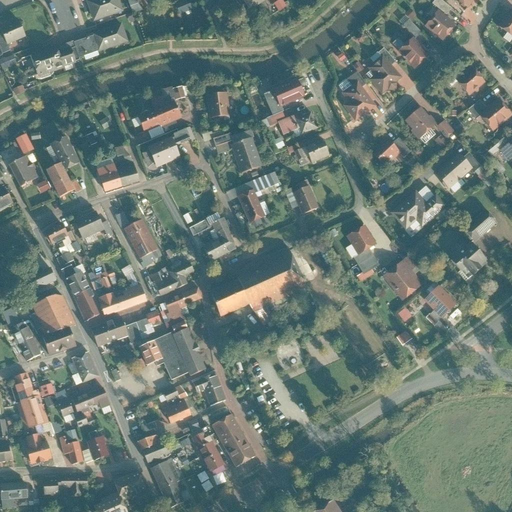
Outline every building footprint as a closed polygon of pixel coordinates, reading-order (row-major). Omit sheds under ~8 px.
[(118,0),(90,0),(86,2),(93,22),(123,11),(118,0)] [(191,0),(182,0),(175,4),(180,15),(195,8),(191,0)] [(241,0),(249,13),(270,0),(241,0)] [(282,0),(279,0),(275,3),(280,11),(287,7),(282,0)] [(436,9),(424,26),(443,41),(456,24),(445,16),(451,9),(440,0),(436,0),(432,6),(436,9)] [(476,0),(454,0),(454,1),(470,11),(476,0)] [(511,11),(510,10),(499,27),(508,33),(511,35),(511,11)] [(123,23),(92,34),(98,52),(129,41),(123,23)] [(0,57),(30,43),(22,27),(3,37),(0,30),(0,57)] [(511,42),(511,35),(508,33),(503,39),(510,45),(511,42)] [(414,39),(397,52),(413,71),(429,57),(414,39)] [(58,48),(31,58),(38,77),(77,63),(73,53),(61,57),(58,48)] [(371,60),(374,64),(383,57),(391,66),(395,63),(384,49),(371,60)] [(343,54),(337,57),(340,63),(346,59),(343,54)] [(374,64),(368,69),(375,77),(371,81),(383,96),(403,80),(391,66),(383,57),(374,64)] [(358,61),(353,65),(358,73),(364,69),(358,61)] [(472,67),(458,80),(471,96),(486,83),(472,67)] [(264,94),(274,117),(286,111),(284,107),(307,97),(300,79),(264,94)] [(344,106),(355,122),(377,107),(360,83),(352,88),(346,79),(337,86),(349,103),(344,106)] [(34,81),(13,90),(15,95),(36,86),(34,81)] [(184,85),(173,89),(177,101),(188,98),(184,85)] [(229,93),(207,96),(209,119),(231,116),(229,93)] [(487,109),(480,101),(468,111),(476,121),(480,117),(493,133),(511,116),(511,113),(499,99),(487,109)] [(145,133),(149,131),(162,127),(183,118),(177,101),(138,117),(145,133)] [(423,107),(404,122),(419,140),(435,128),(438,125),(423,107)] [(278,122),(284,135),(300,128),(302,135),(320,128),(312,108),(278,122)] [(109,116),(100,120),(105,129),(113,125),(109,116)] [(438,125),(435,128),(447,140),(456,132),(444,120),(438,125)] [(162,127),(149,131),(152,138),(165,133),(162,127)] [(174,140),(150,150),(157,168),(183,157),(178,146),(192,141),(187,128),(172,134),(174,140)] [(230,134),(213,139),(215,148),(232,143),(230,134)] [(25,135),(16,140),(25,156),(34,150),(25,135)] [(441,149),(448,144),(441,135),(434,140),(441,149)] [(61,163),(46,171),(60,198),(75,191),(65,171),(81,163),(67,136),(51,144),(61,163)] [(254,137),(232,143),(240,172),(263,166),(254,137)] [(385,137),(371,151),(387,167),(401,153),(385,137)] [(511,137),(498,150),(509,161),(511,157),(511,137)] [(280,138),(272,142),(276,150),(284,146),(280,138)] [(323,138),(305,146),(312,163),(330,155),(323,138)] [(459,154),(436,173),(449,189),(472,170),(459,154)] [(25,156),(8,164),(20,188),(37,179),(25,156)] [(133,160),(98,171),(105,194),(140,183),(133,160)] [(276,173),(228,192),(231,202),(239,199),(249,225),(266,218),(256,193),(280,183),(276,173)] [(45,181),(36,185),(41,194),(49,189),(45,181)] [(5,187),(0,189),(0,211),(14,205),(5,187)] [(310,187),(295,193),(305,215),(319,209),(310,187)] [(415,190),(390,214),(406,231),(416,221),(423,229),(446,207),(435,194),(426,202),(415,190)] [(485,210),(465,229),(477,243),(498,224),(485,210)] [(97,212),(75,223),(83,239),(105,229),(97,212)] [(143,218),(124,229),(141,260),(160,249),(143,218)] [(219,241),(204,249),(211,263),(239,249),(223,218),(211,224),(219,241)] [(205,221),(190,228),(194,236),(209,229),(205,221)] [(376,244),(361,221),(344,232),(353,246),(359,255),(369,249),(376,244)] [(63,226),(46,234),(52,246),(69,238),(63,226)] [(87,244),(96,239),(94,235),(85,240),(87,244)] [(76,241),(69,245),(74,255),(81,251),(76,241)] [(470,241),(450,259),(469,280),(489,263),(470,241)] [(381,266),(369,249),(359,255),(353,246),(346,250),(362,273),(357,277),(361,283),(375,274),(373,272),(381,266)] [(238,279),(210,291),(221,318),(251,305),(253,311),(308,287),(292,249),(236,273),(238,279)] [(405,260),(382,277),(402,303),(425,286),(405,260)] [(171,278),(154,285),(159,295),(185,285),(182,279),(195,274),(190,263),(169,271),(171,278)] [(55,282),(48,268),(26,278),(33,293),(55,282)] [(82,272),(67,280),(87,322),(103,314),(82,272)] [(107,278),(100,280),(104,291),(111,288),(107,278)] [(141,285),(98,299),(103,314),(104,317),(147,302),(141,285)] [(439,285),(424,301),(442,319),(458,304),(439,285)] [(5,288),(0,290),(0,300),(8,297),(5,288)] [(204,301),(199,288),(179,296),(185,309),(204,301)] [(74,324),(61,295),(31,307),(44,337),(74,324)] [(185,309),(179,296),(166,301),(168,305),(159,308),(169,331),(175,329),(186,324),(183,317),(187,315),(185,309)] [(405,308),(398,314),(404,322),(411,316),(405,308)] [(142,312),(94,329),(102,352),(141,337),(154,333),(152,327),(161,323),(157,312),(143,317),(142,312)] [(186,324),(175,329),(177,334),(177,335),(191,330),(191,329),(188,323),(186,324)] [(31,326),(13,335),(27,363),(45,354),(31,326)] [(199,349),(191,330),(177,335),(177,334),(158,342),(166,362),(159,365),(160,369),(168,365),(175,382),(193,375),(194,378),(209,371),(203,356),(205,356),(201,348),(199,349)] [(72,331),(45,339),(51,357),(78,348),(72,331)] [(407,331),(397,338),(403,346),(413,338),(407,331)] [(166,362),(158,342),(141,349),(149,369),(159,365),(166,362)] [(89,353),(71,360),(67,362),(72,376),(77,374),(82,384),(98,377),(89,353)] [(29,374),(12,379),(18,394),(34,389),(29,374)] [(215,374),(195,382),(200,394),(204,392),(210,406),(226,399),(215,374)] [(51,384),(41,388),(44,397),(54,394),(51,384)] [(104,389),(74,400),(79,415),(99,407),(103,417),(112,413),(104,389)] [(164,396),(169,407),(163,409),(170,426),(192,416),(179,389),(164,396)] [(40,397),(17,404),(26,431),(38,427),(40,435),(48,432),(50,437),(59,434),(56,424),(53,425),(52,422),(48,424),(40,397)] [(70,401),(58,405),(63,419),(75,415),(70,401)] [(232,413),(211,424),(236,469),(256,458),(232,413)] [(84,416),(76,418),(79,428),(88,426),(84,416)] [(145,421),(140,423),(143,434),(157,429),(155,422),(147,425),(145,421)] [(197,421),(189,424),(192,431),(200,428),(197,421)] [(201,434),(193,438),(213,472),(225,465),(211,442),(207,444),(201,434)] [(40,435),(24,439),(31,465),(53,459),(49,446),(45,447),(40,435)] [(103,436),(88,441),(94,462),(109,457),(103,436)] [(67,437),(58,440),(63,458),(66,457),(70,469),(94,462),(90,450),(82,452),(79,440),(69,443),(67,437)] [(9,441),(0,442),(0,462),(13,460),(9,441)] [(166,442),(142,453),(149,467),(173,456),(166,442)] [(166,509),(189,500),(173,458),(150,468),(166,509)] [(138,470),(115,481),(124,499),(147,488),(138,470)] [(59,483),(45,483),(45,498),(59,498),(59,489),(70,489),(70,494),(82,494),(82,489),(89,489),(89,475),(59,476),(59,483)] [(27,482),(2,484),(3,502),(28,500),(27,482)] [(127,511),(118,493),(93,505),(96,511),(127,511)] [(341,511),(335,501),(316,511),(341,511)]
